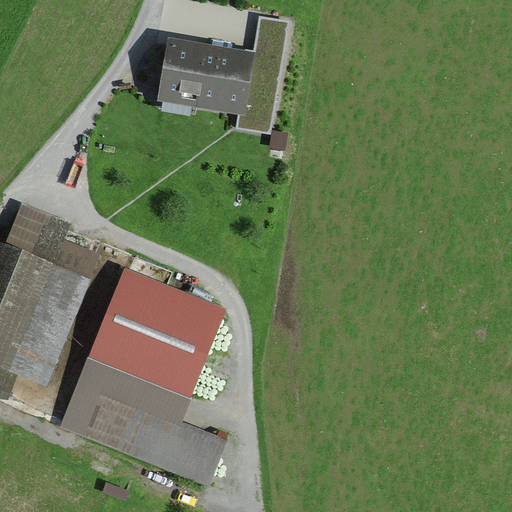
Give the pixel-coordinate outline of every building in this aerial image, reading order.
[(167,47),(159,104),(270,119),(283,28),(260,25),(255,59),(167,47)] [(0,256),(0,397),(2,398),(12,374),(38,386),(92,261),(54,245),(61,229),(22,212),(2,257),(0,256)] [(219,316),(122,281),(98,347),(195,382),(219,316)] [(220,446),(99,398),(83,438),(205,486),(220,446)] [(198,511),(199,511),(255,511),(256,494),(198,493),(198,511)]
